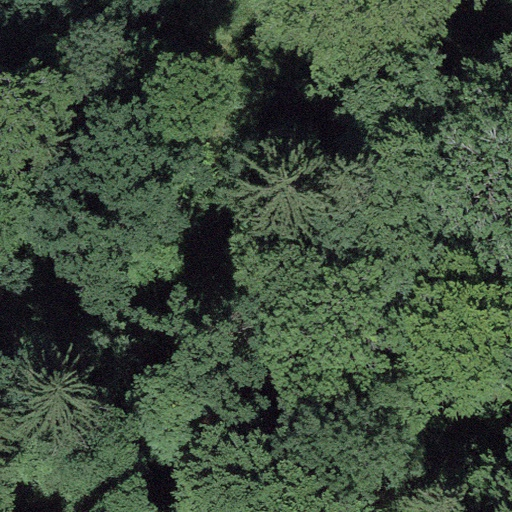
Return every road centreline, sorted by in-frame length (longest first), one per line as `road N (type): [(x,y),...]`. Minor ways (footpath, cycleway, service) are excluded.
road 1 (track): [(317,400),(224,375),(208,355),(209,194),(234,0)]
road 2 (track): [(511,244),(372,366),(123,511)]
